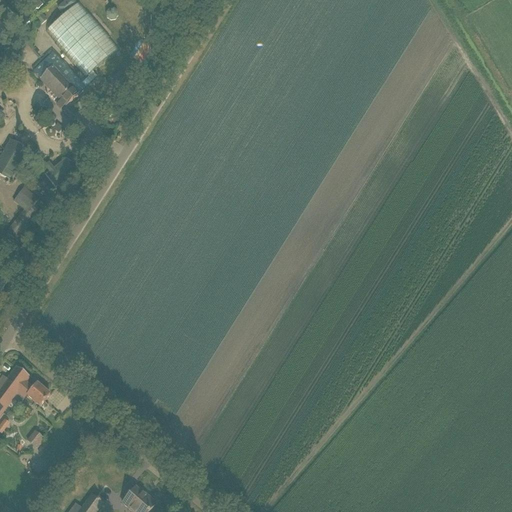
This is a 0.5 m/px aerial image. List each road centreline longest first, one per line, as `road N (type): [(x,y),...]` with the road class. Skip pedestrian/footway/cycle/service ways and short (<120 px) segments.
road 1 (unclassified): [(9,336),(225,0)]
road 2 (unclassified): [(210,511),(9,336)]
